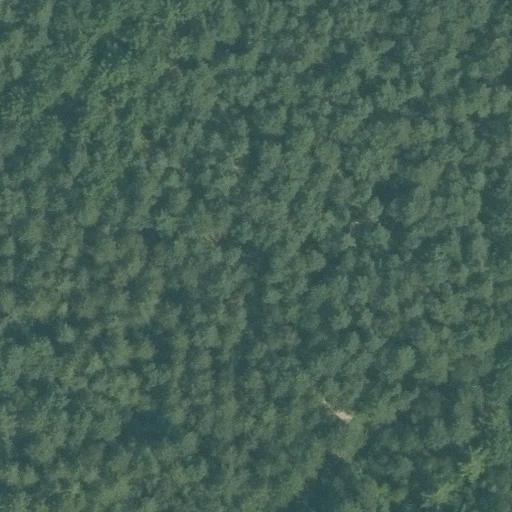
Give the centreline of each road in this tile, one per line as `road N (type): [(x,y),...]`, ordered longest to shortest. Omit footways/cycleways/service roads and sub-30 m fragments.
road 1 (track): [(0,127),(368,423),(511,333)]
road 2 (track): [(368,423),(245,511)]
